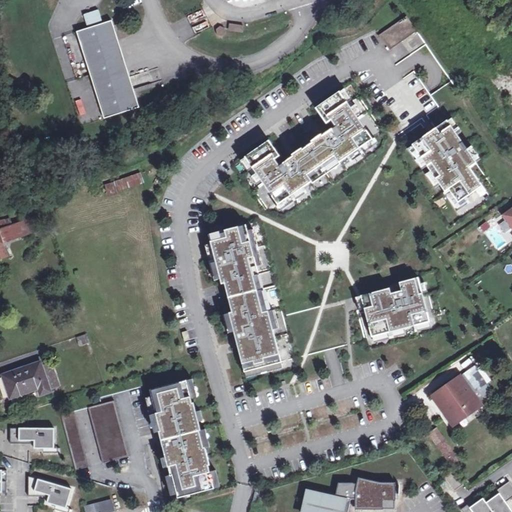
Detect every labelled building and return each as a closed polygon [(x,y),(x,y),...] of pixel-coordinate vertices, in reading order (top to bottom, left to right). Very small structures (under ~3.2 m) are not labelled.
[(389,51),(417,32),(406,17),(378,36),(389,51)] [(113,21),(78,33),(106,120),(141,108),(113,21)] [(221,25),(218,22),(214,23),(213,28),(216,31),(220,30),(221,25)] [(229,32),(243,33),(244,25),(229,24),(229,32)] [(244,158),(244,159),(240,162),(248,173),(252,169),(255,174),(251,177),(257,186),(261,183),(278,206),(276,207),(279,213),(307,193),(303,188),(311,183),(312,184),(340,165),(339,163),(347,158),(350,163),(378,144),(374,139),(372,140),(356,116),(360,113),(355,105),(350,108),(347,103),(351,100),(344,90),(339,93),(339,92),(315,109),(326,125),(331,121),(335,127),(316,141),(315,139),(297,152),(298,154),(279,167),(274,160),(279,157),(268,142),(244,158)] [(451,119),(447,122),(454,133),(459,130),(451,119)] [(458,203),(466,198),(482,187),(469,168),(476,163),(466,150),(454,133),(447,122),(446,122),(435,129),(437,131),(429,137),(428,135),(412,146),(427,167),(430,172),(436,180),(440,177),(458,203)] [(427,167),(412,146),(407,150),(421,170),(427,167)] [(466,150),(476,163),(480,160),(471,146),(466,150)] [(436,180),(430,172),(425,175),(435,189),(440,185),(445,193),(443,194),(456,212),(470,203),(466,198),(458,203),(440,177),(436,180)] [(118,191),(143,183),(141,174),(116,182),(118,191)] [(28,220),(32,233),(41,230),(36,217),(28,220)] [(32,233),(28,220),(5,228),(3,221),(0,222),(0,245),(4,244),(3,242),(10,239),(10,241),(32,233)] [(487,221),(481,226),(485,231),(491,226),(487,221)] [(234,333),(236,340),(238,347),(245,373),(246,379),(283,369),(281,363),(273,331),(279,329),(274,311),(269,312),(260,275),(258,275),(256,268),(263,266),(253,230),(247,231),(246,226),(209,236),(211,244),(205,246),(214,282),(220,280),(222,285),(225,284),(233,313),(229,314),(223,316),(228,334),(234,333)] [(358,306),(363,304),(372,338),(373,337),(374,344),(405,335),(404,329),(414,327),(415,333),(431,329),(430,322),(422,294),(428,293),(425,283),(420,285),(418,278),(400,283),(402,292),(391,295),(389,289),(361,297),(356,298),(358,306)] [(50,364),(42,367),(41,363),(3,376),(11,399),(39,390),(41,396),(51,393),(50,391),(58,388),(50,364)] [(464,370),(478,399),(490,393),(476,364),(464,370)] [(481,406),(460,376),(433,396),(454,425),(481,406)] [(193,380),(187,381),(192,400),(198,398),(193,380)] [(152,397),(146,399),(155,434),(160,433),(171,476),(166,477),(171,497),(177,495),(178,499),(215,490),(210,473),(209,467),(210,466),(206,449),(210,448),(205,430),(201,431),(194,404),(193,404),(192,400),(187,381),(150,391),(152,397)] [(104,464),(130,458),(115,402),(89,409),(104,464)] [(76,471),(90,468),(75,412),(62,416),(76,471)] [(35,442),(35,449),(44,449),(55,450),(55,429),(11,429),(11,445),(32,445),(32,442),(35,442)] [(440,448),(447,443),(438,430),(431,435),(440,448)] [(455,454),(447,443),(440,448),(447,459),(455,454)] [(460,460),(455,454),(447,459),(452,466),(460,460)] [(210,473),(215,490),(221,488),(217,471),(210,473)] [(454,471),(445,477),(455,491),(464,485),(454,471)] [(56,506),(67,509),(72,490),(29,477),(29,498),(46,498),(47,496),(50,497),(48,504),(56,506)] [(337,495),(344,497),(352,499),(357,499),(357,509),(368,509),(396,510),(396,483),(385,483),(385,484),(359,478),(357,485),(353,484),(339,484),(337,495)] [(468,504),(461,510),(462,511),(511,511),(511,485),(509,482),(497,490),(499,494),(486,503),(483,498),(470,507),(468,504)] [(309,492),(304,511),(349,511),(352,499),(344,497),(337,495),(336,498),(336,495),(324,492),(324,496),(309,492)] [(85,508),(86,511),(114,511),(112,501),(94,506),(85,508)]
